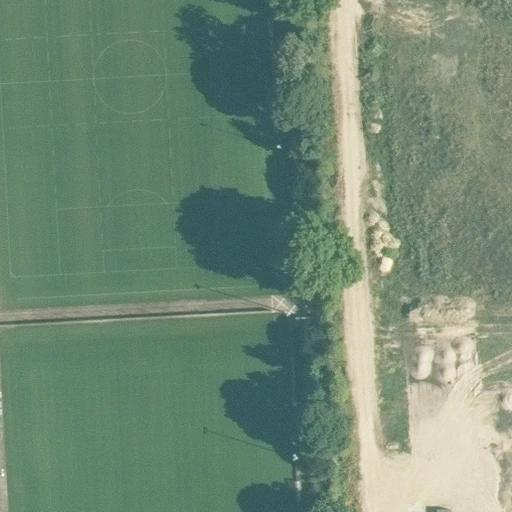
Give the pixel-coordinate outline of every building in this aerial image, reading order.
[(447,1),(396,4),(398,30),(413,29),(414,42),(449,40),(447,1)] [(415,55),(398,56),(400,82),(452,79),(449,40),(414,42),(415,55)] [(454,110),(402,113),(403,141),(419,140),(420,152),(456,150),(454,110)] [(421,164),(405,165),(406,191),(458,188),(456,150),(420,152),(421,164)] [(458,188),(406,191),(408,216),(424,215),(424,227),(460,225),(458,188)] [(425,240),(409,241),(411,267),(462,264),(460,225),(424,227),(425,240)] [(511,256),(499,257),(499,288),(499,298),(511,297),(511,256)] [(462,264),(411,267),(412,293),(464,290),(462,264)] [(499,288),(486,288),(486,298),(499,298),(499,288)] [(511,328),(503,329),(504,379),(511,379),(511,328)] [(466,336),(415,339),(417,366),(432,366),(433,378),(468,376),(466,336)] [(434,390),(418,391),(420,417),(471,414),(468,376),(433,378),(434,390)] [(471,414),(420,417),(421,442),(472,440),(471,414)]
